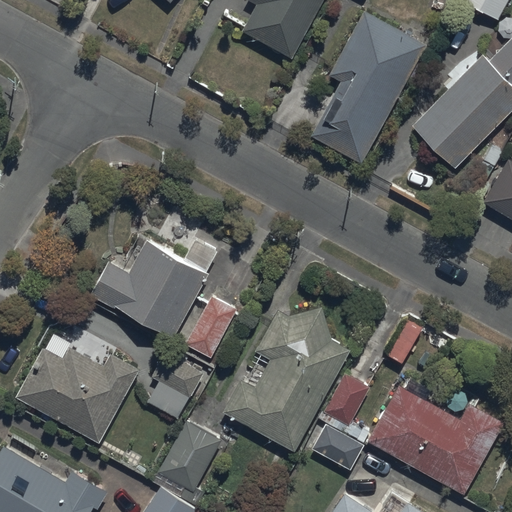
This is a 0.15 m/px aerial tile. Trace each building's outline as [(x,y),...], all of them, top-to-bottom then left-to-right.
[(293,55),(321,0),(258,0),(259,1),(244,29),(293,55)] [(469,0),(499,15),(506,0),(469,0)] [(344,74),(312,131),(362,158),(428,39),(365,4),(331,67),(341,73),(344,74)] [(455,165),(511,106),(511,35),(491,57),(482,48),(410,122),(455,165)] [(483,158),(480,156),(466,182),(480,190),(502,149),(491,143),(483,158)] [(511,214),(511,155),(485,198),(511,214)] [(108,255),(91,290),(176,334),(221,248),(195,234),(183,257),(145,237),(130,266),(108,255)] [(238,305),(211,290),(184,338),(212,353),(238,305)] [(222,405),(223,405),(297,447),(353,346),(334,335),(324,302),(290,310),(279,304),(255,347),(272,357),(257,384),(240,374),(222,405)] [(44,342),(16,392),(100,440),(142,365),(112,348),(105,361),(69,340),(62,352),(44,342)] [(205,370),(165,347),(150,373),(162,380),(151,399),(178,415),(205,370)] [(327,410),(352,423),(372,384),(347,371),(327,410)] [(371,427),(366,436),(465,490),(505,415),(471,397),(466,406),(408,375),(405,381),(399,377),(371,427)] [(208,490),(199,485),(224,438),(188,419),(161,470),(189,485),(183,495),(200,504),(208,490)] [(353,468),(366,443),(329,423),(315,447),(353,468)] [(3,439),(0,443),(0,511),(90,511),(95,505),(98,507),(110,487),(72,464),(65,476),(3,439)] [(143,511),(194,511),(198,507),(163,483),(143,511)] [(431,511),(408,497),(397,511),(378,511),(344,490),(330,511),(431,511)] [(222,511),(203,501),(197,511),(222,511)]
